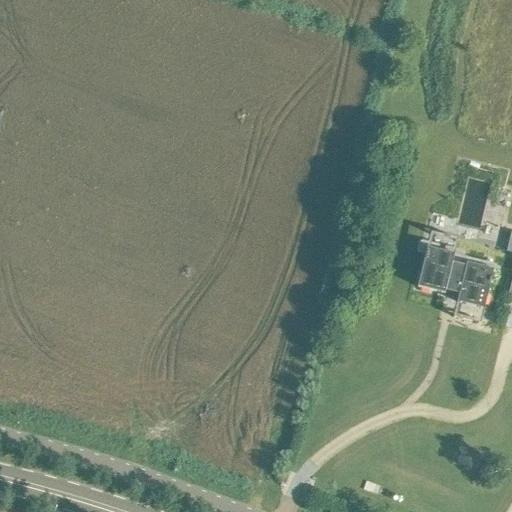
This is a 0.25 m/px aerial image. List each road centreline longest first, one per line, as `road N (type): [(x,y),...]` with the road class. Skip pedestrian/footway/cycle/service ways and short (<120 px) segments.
road 1 (unclassified): [(0,434),(233,511)]
road 2 (secondary): [(118,511),(0,478)]
